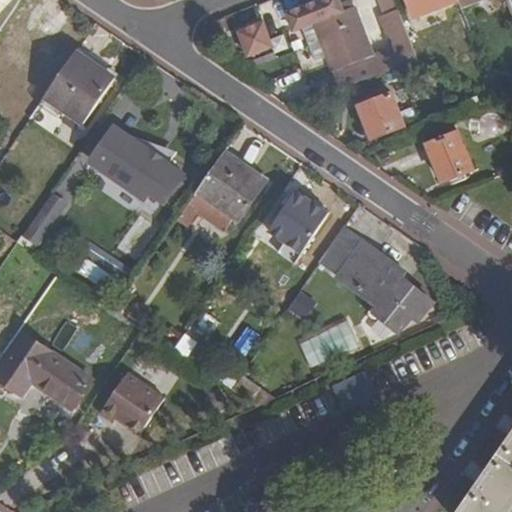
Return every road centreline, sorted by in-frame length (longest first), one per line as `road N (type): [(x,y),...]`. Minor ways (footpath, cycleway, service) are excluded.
road 1 (residential): [(160,41),(511,287)]
road 2 (residential): [(152,511),(497,358)]
road 3 (residential): [(396,511),(497,358)]
